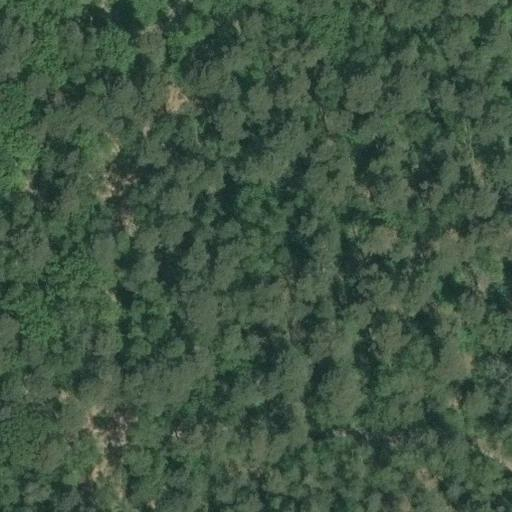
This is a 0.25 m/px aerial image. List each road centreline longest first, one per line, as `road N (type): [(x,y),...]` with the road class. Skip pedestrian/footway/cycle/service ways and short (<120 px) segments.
road 1 (track): [(511,483),(410,432),(238,429),(114,428),(0,475)]
road 2 (track): [(114,428),(101,332),(105,252),(120,190),(154,112),(147,85)]
